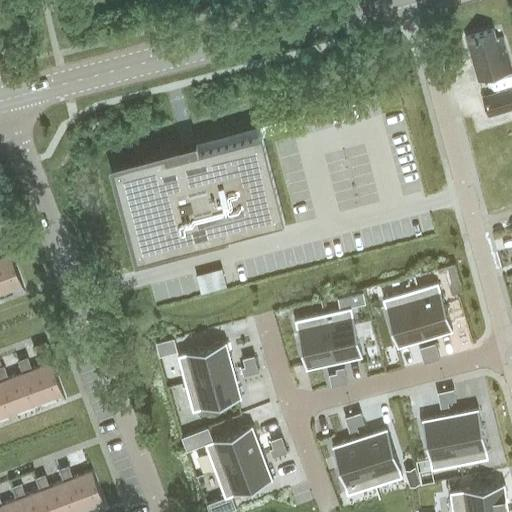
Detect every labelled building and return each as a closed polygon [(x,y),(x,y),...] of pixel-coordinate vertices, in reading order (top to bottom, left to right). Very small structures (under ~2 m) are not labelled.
[(478,80),(511,69),(503,38),(496,40),(493,29),(465,37),(478,80)] [(511,86),(481,96),(488,116),(511,109),(511,86)] [(179,148),(112,165),(137,258),(285,219),(263,134),(291,126),(291,124),(180,153),(179,148)] [(0,293),(2,299),(3,298),(1,292),(22,283),(24,290),(26,289),(11,251),(0,255),(0,293)] [(193,266),(198,286),(227,278),(222,259),(193,266)] [(410,289),(425,337),(452,329),(438,280),(410,289)] [(397,346),(425,337),(410,289),(383,297),(397,346)] [(323,312),(334,361),(362,355),(351,305),(323,312)] [(306,368),(334,361),(323,312),(294,318),(306,368)] [(156,340),(160,353),(177,348),(173,335),(156,340)] [(177,354),(185,382),(234,369),(226,341),(177,354)] [(435,342),(427,344),(431,359),(439,357),(435,342)] [(423,362),(431,359),(427,344),(419,347),(423,362)] [(244,365),(256,362),(254,354),(242,357),(244,365)] [(28,369),(42,407),(44,406),(42,400),(63,392),(65,399),(67,398),(52,359),(33,366),(29,355),(20,358),(24,370),(28,369)] [(258,371),(256,362),(244,365),(241,366),(243,375),(258,371)] [(28,369),(24,370),(9,375),(5,363),(0,365),(0,378),(0,379),(4,377),(19,416),(20,415),(18,409),(39,401),(41,407),(42,407),(28,369)] [(336,372),(339,383),(347,382),(344,366),(335,368),(336,372)] [(234,369),(185,382),(192,410),(241,397),(234,369)] [(339,383),(336,372),(328,374),(331,385),(339,383)] [(4,377),(0,379),(0,378),(0,415),(15,410),(18,416),(19,416),(4,377)] [(446,390),(448,401),(456,400),(454,388),(446,390)] [(448,401),(446,390),(437,391),(440,407),(449,405),(448,401)] [(478,408),(450,413),(460,463),(488,457),(478,408)] [(353,414),(356,425),(364,423),(360,411),(353,414)] [(431,468),(460,463),(450,413),(421,418),(431,468)] [(356,425),(353,414),(344,416),(349,431),(357,429),(356,425)] [(205,442),(215,469),(262,451),(252,424),(212,439),(205,442)] [(207,426),(181,436),(186,449),(205,442),(212,439),(207,426)] [(387,427),(359,436),(374,484),(402,475),(387,427)] [(273,447),(284,443),(281,435),(270,439),(273,447)] [(347,492),(374,484),(359,436),(332,444),(347,492)] [(287,451),(284,443),(273,447),(269,448),(272,456),(287,451)] [(262,451),(215,469),(225,496),(230,494),(272,478),(262,451)] [(68,478),(81,511),(83,511),(82,509),(103,500),(106,507),(107,506),(92,468),(74,475),(69,464),(61,467),(65,479),(68,478)] [(419,483),(414,467),(405,470),(410,486),(419,483)] [(81,511),(68,478),(65,479),(50,485),(46,473),(36,476),(41,488),(45,487),(54,511),(72,511),(79,510),(79,511),(81,511)] [(54,511),(45,487),(41,488),(27,493),(23,481),(13,485),(17,497),(21,496),(27,511),(54,511)] [(507,511),(509,511),(504,482),(449,490),(452,511),(507,511)] [(27,511),(21,496),(17,497),(3,502),(0,493),(0,511),(27,511)] [(225,496),(206,503),(209,511),(222,511),(235,507),(230,494),(225,496)]
